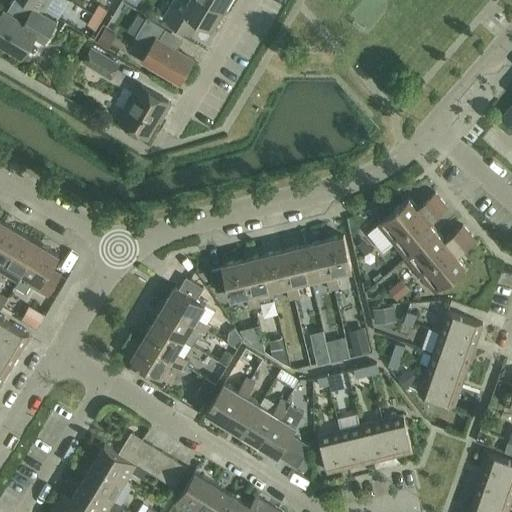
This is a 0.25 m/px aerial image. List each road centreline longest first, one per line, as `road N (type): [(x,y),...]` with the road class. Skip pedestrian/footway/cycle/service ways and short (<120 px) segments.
road 1 (residential): [(432,130),(389,170),(119,247)]
road 2 (residential): [(311,511),(99,386)]
road 3 (residential): [(164,146),(252,0)]
road 4 (residential): [(25,511),(99,386)]
road 5 (residential): [(119,247),(0,175)]
road 6 (residential): [(119,247),(55,360)]
road 7 (residential): [(511,37),(432,130)]
